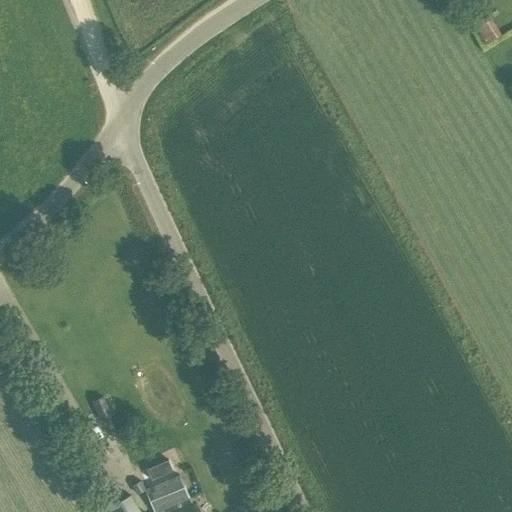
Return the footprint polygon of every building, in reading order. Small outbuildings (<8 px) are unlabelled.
[(486,28),(497,45),(511,36),(501,19),(486,28)] [(101,421),(112,415),(103,397),(92,402),(101,421)] [(169,453),(138,467),(147,490),(179,476),(179,474),(181,473),(182,474),(206,460),(196,442),(171,456),(169,453)] [(193,511),(179,476),(147,490),(156,511),(193,511)] [(142,483),(134,488),(139,496),(147,491),(142,483)] [(142,511),(132,495),(109,509),(110,511),(142,511)]
